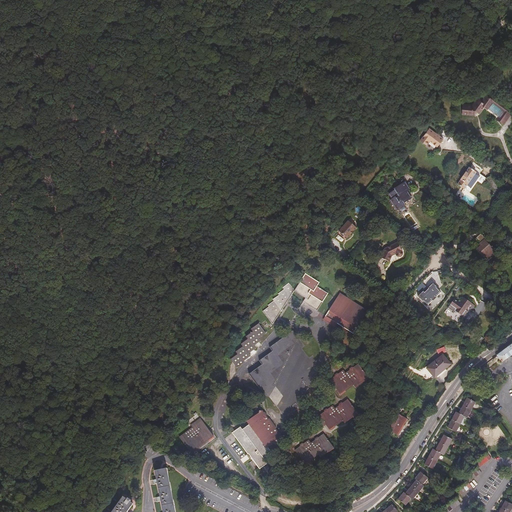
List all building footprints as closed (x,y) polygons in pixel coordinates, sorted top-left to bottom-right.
[(476,115),(478,116),(482,110),(495,119),(495,120),(502,126),(510,115),(506,112),(507,111),(488,96),(487,98),(484,96),(480,103),(476,100),(472,105),(473,106),(471,108),(464,108),(464,107),(461,106),(460,117),(474,118),(473,116),(476,115)] [(425,148),(428,144),(436,150),(442,141),(428,131),(419,144),(425,148)] [(477,176),(470,171),(458,187),(462,190),(465,192),(477,176)] [(405,208),(404,206),(411,201),(406,192),(409,190),(405,184),(394,191),(395,192),(390,196),(393,201),(391,202),(395,209),(396,208),(399,212),(405,208)] [(338,236),(346,243),(349,239),(353,235),(356,232),(347,225),(338,236)] [(483,257),(488,261),(491,258),(490,257),(496,252),(490,244),(489,245),(486,242),(487,241),(480,234),(476,239),(480,244),(479,245),(480,247),(476,251),(482,258),(483,257)] [(385,252),(382,260),(391,265),(394,258),(396,257),(399,260),(402,260),(403,258),(403,254),(403,253),(399,245),(385,252)] [(293,282),(268,311),(275,321),(297,289),(308,296),(305,299),(320,309),(332,291),(321,284),(323,281),(308,271),(306,274),(297,288),(293,282)] [(437,299),(442,295),(438,290),(438,289),(435,286),(429,291),(430,291),(426,295),(425,294),(425,293),(419,298),(424,303),(425,303),(429,307),(434,303),(438,300),(437,299)] [(343,291),(327,314),(333,318),(334,316),(339,320),(338,321),(355,333),(362,322),(365,324),(373,310),(343,291)] [(459,311),(467,317),(472,311),(469,310),(475,303),(468,298),(464,303),(458,299),(451,307),(458,312),(459,311)] [(475,303),(469,310),(472,311),(476,305),(478,306),(479,305),(475,303)] [(327,314),(325,318),(336,325),(338,321),(339,320),(334,316),(333,318),(327,314)] [(256,325),(235,354),(240,361),(247,357),(246,355),(252,351),(251,349),(257,344),(256,341),(263,336),(261,334),(268,329),(261,319),(256,325)] [(299,332),(295,328),(271,344),(274,349),(261,357),(264,362),(251,371),(261,386),(275,377),(270,369),(283,360),(277,352),(294,340),(292,337),(299,332)] [(501,364),(503,363),(511,356),(511,345),(498,356),(496,357),(501,364)] [(427,371),(434,380),(450,366),(443,357),(427,371)] [(371,378),(359,362),(347,371),(344,368),(331,377),(343,393),(347,390),(346,389),(355,383),(357,386),(366,380),(367,381),(371,378)] [(320,412),(332,429),(337,425),(335,423),(343,418),(346,421),(354,415),(355,417),(360,414),(349,397),(336,406),(334,403),(320,412)] [(464,417),(466,419),(475,403),(466,398),(458,414),(455,413),(447,428),(455,433),(464,417)] [(242,424),(233,430),(253,457),(258,465),(259,466),(267,460),(264,455),(271,449),(268,444),(274,440),(276,442),(285,435),(264,407),(262,408),(261,407),(259,408),(260,410),(250,418),(251,420),(243,426),(242,424)] [(408,421),(396,414),(386,429),(398,436),(408,421)] [(198,447),(197,445),(209,437),(210,438),(215,435),(203,416),(197,419),(199,421),(194,425),(193,423),(181,431),(193,450),(198,447)] [(311,440),(309,438),(296,447),(308,463),(312,460),(310,458),(319,452),(321,456),(330,450),(331,451),(335,448),(323,431),(311,440)] [(452,441),(443,436),(435,451),(432,450),(424,465),(432,470),(441,455),(443,456),(452,441)] [(491,459),(487,454),(474,464),(477,468),(464,478),(467,482),(457,490),(461,496),(471,488),(468,484),(481,474),(478,469),(491,459)] [(258,465),(253,457),(248,460),(254,468),(258,465)] [(175,511),(167,466),(155,468),(157,477),(154,477),(155,481),(158,481),(160,493),(158,494),(158,498),(161,498),(163,511),(161,511),(160,511),(175,511)] [(404,493),(398,500),(405,506),(411,499),(412,500),(423,487),(422,486),(428,479),(420,473),(415,480),(416,481),(405,494),(404,493)] [(110,511),(126,511),(132,504),(122,496),(110,511)] [(443,509),(444,511),(450,511),(460,504),(456,499),(443,509)] [(510,511),(511,509),(511,505),(505,502),(499,511),(510,511)]
